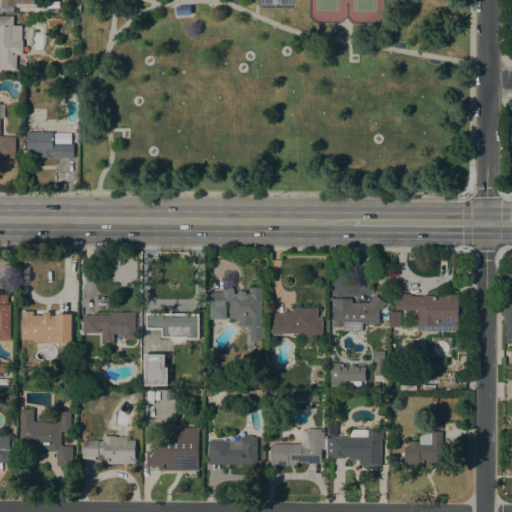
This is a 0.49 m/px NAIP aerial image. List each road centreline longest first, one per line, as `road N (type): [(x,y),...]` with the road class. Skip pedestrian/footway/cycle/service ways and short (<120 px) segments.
road 1 (residential): [(484,511),(486,0)]
road 2 (primary): [(351,222),(0,219)]
road 3 (residential): [(269,511),(0,510)]
road 4 (primary): [(485,223),(351,222)]
